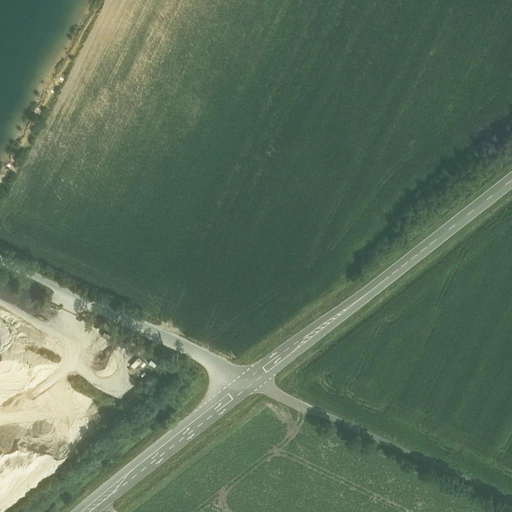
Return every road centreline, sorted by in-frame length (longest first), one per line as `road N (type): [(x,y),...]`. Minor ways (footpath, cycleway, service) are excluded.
road 1 (unclassified): [(258,383),(511,505)]
road 2 (residential): [(245,377),(0,260)]
road 3 (primary): [(245,377),(75,511)]
road 4 (primary): [(92,511),(258,383)]
road 5 (primary): [(373,288),(511,179)]
road 6 (primary): [(373,288),(245,377)]
road 7 (primary): [(258,383),(373,288)]
